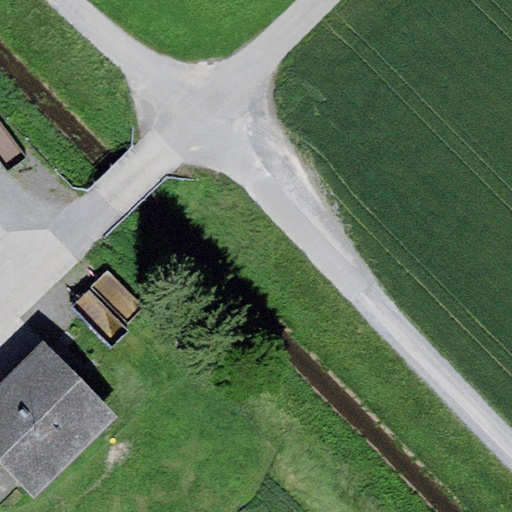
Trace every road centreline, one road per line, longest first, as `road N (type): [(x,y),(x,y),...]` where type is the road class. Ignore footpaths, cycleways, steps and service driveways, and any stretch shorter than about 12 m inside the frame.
road 1 (track): [(511,427),(207,116)]
road 2 (track): [(207,116),(0,322)]
road 3 (track): [(68,0),(207,116)]
road 4 (track): [(207,116),(323,0)]
